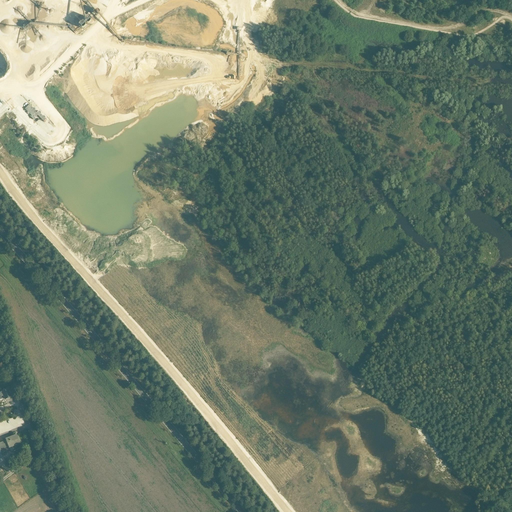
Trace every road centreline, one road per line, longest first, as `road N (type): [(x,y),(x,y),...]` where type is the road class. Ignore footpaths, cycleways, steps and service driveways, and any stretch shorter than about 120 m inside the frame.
road 1 (track): [(285,511),(0,169)]
road 2 (tertiary): [(243,511),(0,225)]
road 3 (track): [(90,35),(123,49),(215,61),(199,100),(80,174)]
road 4 (track): [(511,24),(485,14),(439,32),(354,17),(336,0)]
road 5 (unclassified): [(0,340),(59,511)]
road 6 (track): [(139,0),(99,26),(41,84)]
